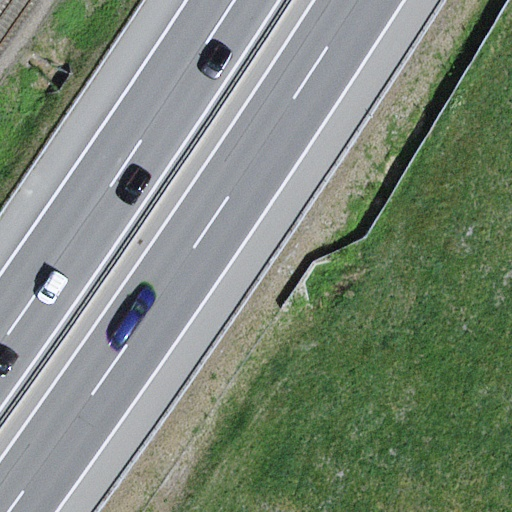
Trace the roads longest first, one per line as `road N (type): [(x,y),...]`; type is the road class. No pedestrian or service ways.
road 1 (motorway): [(16,511),(360,0)]
road 2 (motorway): [(232,0),(0,347)]
